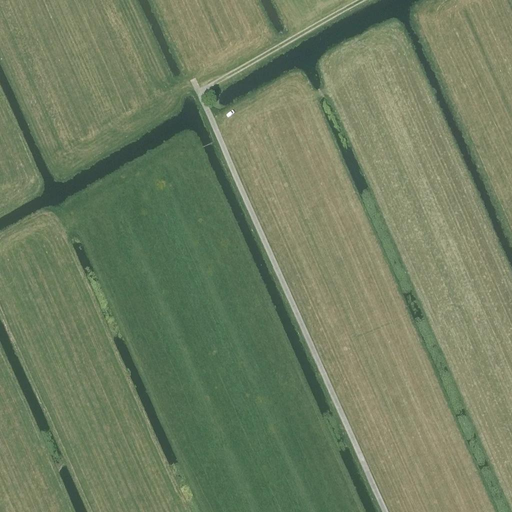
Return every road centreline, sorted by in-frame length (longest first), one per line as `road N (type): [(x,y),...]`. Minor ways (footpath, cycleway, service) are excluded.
road 1 (track): [(384,511),(192,79)]
road 2 (track): [(198,92),(363,0)]
